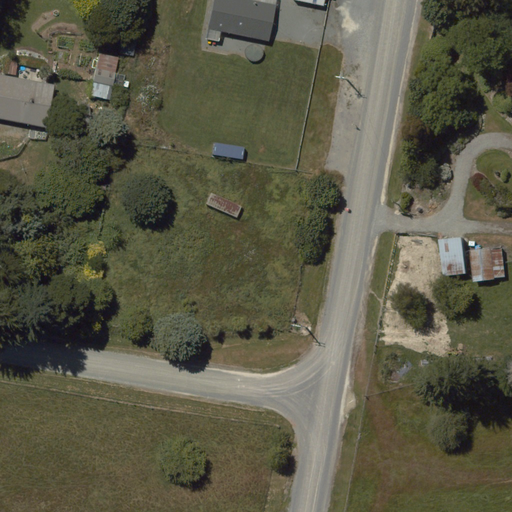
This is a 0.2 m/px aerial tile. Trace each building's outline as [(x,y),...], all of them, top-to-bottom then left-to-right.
[(243,0),(181,0),(178,19),(238,29),(243,0)] [(134,59),(100,55),(95,92),(130,96),(134,59)] [(0,77),(0,115),(43,124),(52,75),(3,65),(0,77)] [(237,206),(209,205),(208,214),(237,215),(237,206)] [(457,236),(439,241),(447,275),(465,270),(457,236)] [(500,251),(472,255),(476,281),(503,278),(500,251)]
